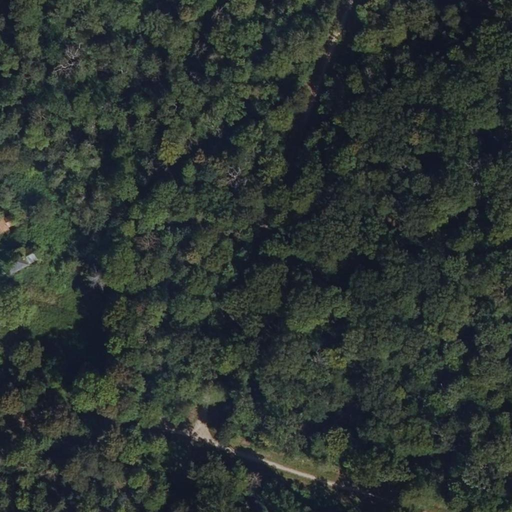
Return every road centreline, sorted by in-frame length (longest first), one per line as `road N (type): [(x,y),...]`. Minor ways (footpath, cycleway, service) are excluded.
road 1 (track): [(203,437),(432,511)]
road 2 (track): [(0,434),(45,407),(203,437)]
